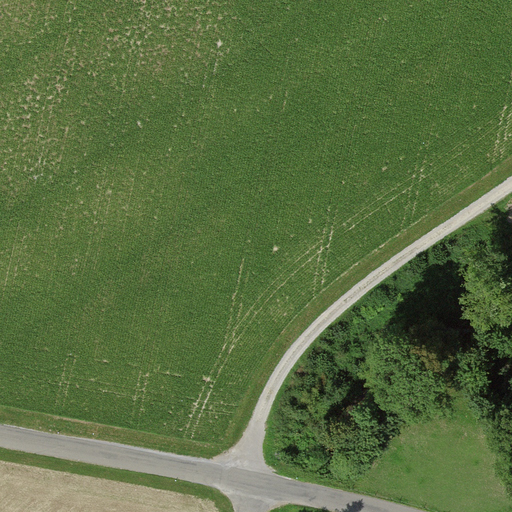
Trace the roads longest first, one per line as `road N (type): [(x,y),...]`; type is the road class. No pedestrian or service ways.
road 1 (track): [(246,511),(258,433),(283,378),(339,311),(511,179)]
road 2 (unclassified): [(0,435),(375,511)]
